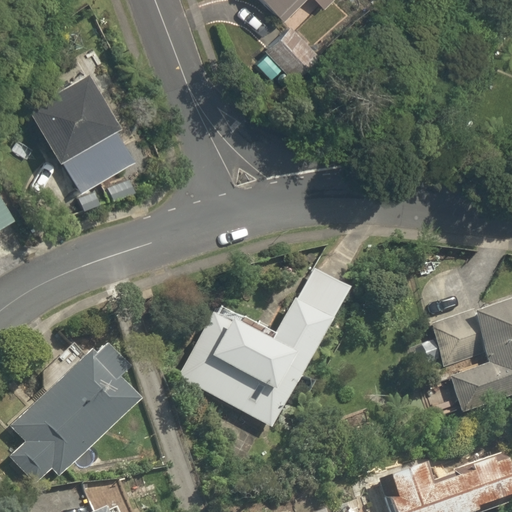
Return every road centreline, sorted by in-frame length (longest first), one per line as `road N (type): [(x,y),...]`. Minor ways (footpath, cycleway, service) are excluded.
road 1 (residential): [(257,205),(82,262),(0,320)]
road 2 (residential): [(511,212),(307,197),(257,205)]
road 3 (residential): [(257,205),(152,0)]
